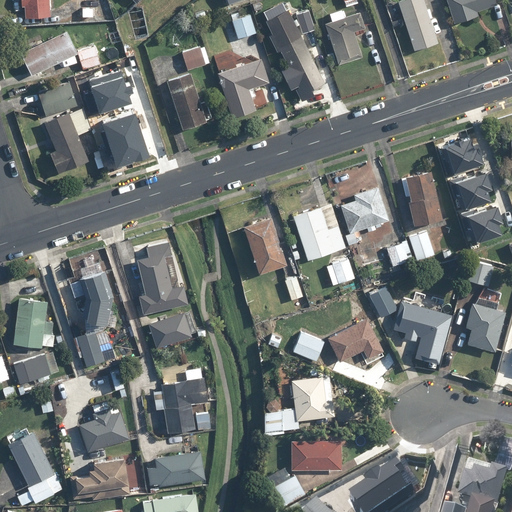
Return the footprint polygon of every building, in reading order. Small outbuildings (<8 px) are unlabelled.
[(24,0),(25,16),(50,15),(49,0),(24,0)] [(95,0),(80,0),(78,0),(78,17),(97,17),(95,0)] [(415,50),(439,41),(430,18),(432,17),(429,8),(427,8),(423,0),(401,0),(397,2),(415,50)] [(497,4),(495,0),(447,0),(454,22),(479,13),(478,10),(497,4)] [(262,12),(289,65),(281,68),(291,87),(295,85),(302,99),(314,93),(311,88),(325,81),(285,1),(262,12)] [(307,7),(295,11),(304,35),(315,31),(307,7)] [(331,12),(333,21),(326,23),(338,63),(362,56),(354,30),(365,27),(360,13),(345,17),(344,18),(341,9),(331,12)] [(252,14),(233,19),(238,38),(257,33),(252,14)] [(77,53),(78,52),(67,30),(25,49),(37,73),(77,53)] [(102,63),(95,45),(78,51),(84,69),(102,63)] [(201,45),(183,52),(189,69),(207,63),(201,45)] [(256,94),(254,87),(269,83),(262,58),(217,72),(223,93),(231,117),(257,109),(253,95),(256,94)] [(121,65),(81,78),(110,166),(150,153),(121,65)] [(191,72),(168,80),(183,128),(206,121),(191,72)] [(45,141),(58,171),(88,160),(78,136),(91,130),(71,80),(34,95),(51,138),(45,141)] [(468,133),(441,141),(449,167),(482,157),(477,140),(471,142),(468,133)] [(454,177),(462,203),(490,194),(487,185),(493,183),(488,166),(454,177)] [(442,217),(431,170),(402,176),(413,224),(442,217)] [(335,205),(348,245),(364,239),(360,228),(388,218),(377,186),(353,194),(355,199),(335,205)] [(464,210),(472,236),(499,228),(496,218),(502,216),(497,200),(464,210)] [(332,202),(294,213),(308,257),(345,245),(332,202)] [(271,213),(243,221),(258,273),(286,265),(271,213)] [(427,229),(408,236),(415,259),(435,253),(427,229)] [(137,293),(142,313),(182,303),(184,311),(190,309),(183,281),(172,284),(165,256),(174,254),(170,237),(145,243),(148,256),(138,258),(145,291),(137,293)] [(407,241),(386,246),(391,264),(412,258),(407,241)] [(348,258),(326,265),(332,284),(354,277),(348,258)] [(487,284),(492,264),(472,259),(467,280),(487,284)] [(108,296),(100,270),(79,277),(84,297),(82,317),(105,320),(108,296)] [(296,275),(285,279),(292,297),(303,293),(296,275)] [(387,285),(369,293),(380,315),(397,307),(387,285)] [(52,320),(43,319),(45,298),(17,295),(12,343),(40,346),(40,343),(50,344),(52,344),(54,333),(51,333),(52,320)] [(477,296),(475,303),(471,302),(465,325),(469,326),(465,341),(495,349),(505,310),(496,308),(497,301),(477,296)] [(446,311),(399,300),(392,329),(439,340),(446,311)] [(190,316),(186,318),(183,311),(147,323),(156,348),(192,335),(191,332),(195,331),(190,316)] [(327,335),(338,360),(364,348),(368,356),(383,350),(367,316),(327,335)] [(111,344),(101,348),(95,329),(76,335),(85,365),(105,359),(115,356),(111,344)] [(324,340),(302,331),(294,351),(316,360),(324,340)] [(50,378),(49,374),(51,374),(60,371),(53,349),(47,351),(13,361),(19,383),(35,378),(36,382),(50,378)] [(0,382),(9,380),(3,353),(0,353),(0,382)] [(207,401),(204,377),(201,377),(199,366),(186,367),(188,379),(161,382),(162,390),(154,391),(156,408),(164,407),(167,430),(194,427),(191,403),(207,401)] [(124,385),(120,370),(111,373),(115,388),(124,385)] [(330,376),(290,379),(294,418),(334,415),(330,376)] [(53,410),(50,394),(39,396),(42,412),(53,410)] [(91,403),(93,410),(77,415),(88,449),(128,436),(120,410),(115,395),(91,403)] [(288,408),(264,410),(266,432),(290,430),(288,408)] [(207,411),(195,412),(197,427),(209,425),(207,411)] [(63,487),(54,471),(33,428),(7,441),(29,484),(26,485),(35,501),(63,487)] [(342,439),(291,438),(290,467),(341,468),(342,439)] [(153,466),(147,467),(149,484),(204,477),(201,450),(152,456),(153,466)] [(93,497),(130,493),(125,455),(89,459),(90,472),(70,474),(72,497),(93,495),(93,497)] [(365,486),(350,495),(360,511),(379,511),(415,489),(399,463),(380,475),(378,471),(363,481),(365,486)] [(274,486),(290,477),(283,466),(267,474),(274,486)] [(471,499),(497,506),(506,472),(491,468),(489,473),(473,469),(472,475),(464,473),(458,496),(471,499)] [(306,494),(295,474),(290,477),(274,486),(285,506),(306,494)] [(143,511),(198,511),(196,492),(142,499),(143,511)] [(495,511),(497,506),(471,499),(467,511),(495,511)] [(326,511),(315,501),(303,511),(326,511)]
